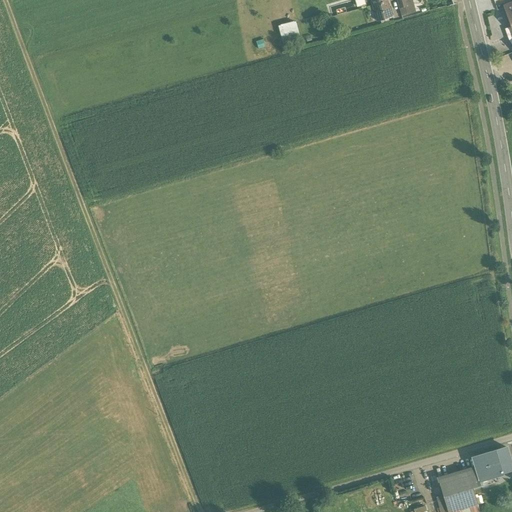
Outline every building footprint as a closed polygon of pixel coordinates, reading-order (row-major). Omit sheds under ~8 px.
[(411,0),(405,0),(407,5),(400,7),(399,7),(401,15),(414,11),(411,0)] [(388,1),(373,5),(377,21),(392,16),(388,1)] [(294,19),(279,24),(286,49),(301,45),(294,19)] [(505,447),(473,457),(477,468),(480,478),(496,474),(511,469),(505,447)] [(477,468),(467,471),(472,488),(482,485),(480,478),(477,468)] [(467,471),(439,480),(448,511),(452,511),(477,505),(472,488),(467,471)] [(496,474),(480,478),(482,485),(482,486),(498,481),(496,474)]
